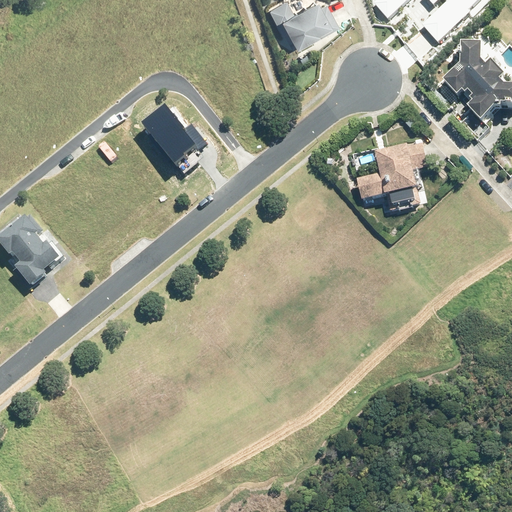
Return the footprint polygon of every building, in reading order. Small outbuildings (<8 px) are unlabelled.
[(372,0),(388,17),(405,0),(428,0),(433,4),(437,0),(446,0),(421,24),(439,42),(484,0),(372,0)] [(284,26),(298,51),(340,28),(326,2),(284,26)] [(291,17),(284,4),(271,11),(278,24),(291,17)] [(474,105),(469,110),(483,125),(498,113),(504,113),(504,110),(511,109),(511,89),(506,89),(501,84),(506,79),(493,64),(488,69),(483,64),(484,46),(463,45),(462,67),(444,83),(459,99),(464,93),(474,105)] [(186,129),(165,104),(142,122),(184,171),(203,155),(199,150),(207,144),(191,124),(186,129)] [(119,158),(105,141),(98,146),(112,163),(119,158)] [(423,145),(376,156),(381,178),(358,183),(363,205),(386,199),(387,200),(419,193),(414,174),(429,170),(423,145)] [(72,252),(30,205),(0,231),(0,251),(32,288),(72,252)]
